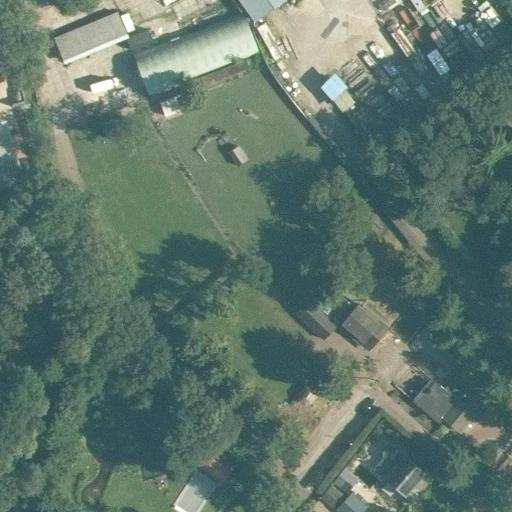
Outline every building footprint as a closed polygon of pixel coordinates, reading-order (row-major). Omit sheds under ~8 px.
[(241,0),(256,20),(282,0),(241,0)] [(146,94),(257,50),(242,10),(130,54),(146,94)] [(128,36),(126,37),(131,49),(153,40),(148,28),(128,36)] [(410,60),(427,79),(436,71),(419,52),(410,60)] [(364,87),(352,99),(364,111),(376,99),(364,87)] [(159,101),(160,105),(164,116),(198,103),(192,88),(159,101)] [(505,145),(511,126),(511,121),(491,113),(482,135),(505,145)] [(122,116),(102,123),(108,139),(127,132),(122,116)] [(0,121),(0,192),(25,184),(6,120),(0,121)] [(511,215),(504,212),(499,227),(511,232),(511,215)] [(491,245),(481,255),(494,270),(505,261),(491,245)] [(427,298),(398,332),(412,344),(441,310),(427,298)] [(308,302),(297,316),(325,341),(336,326),(308,302)] [(368,349),(389,326),(360,302),(357,305),(341,325),(368,349)] [(438,423),(443,418),(444,419),(459,431),(470,418),(468,417),(477,407),(479,408),(490,395),(473,381),(472,381),(462,372),(446,390),(433,378),(412,401),(438,423)] [(194,441),(183,457),(196,465),(206,449),(194,441)] [(383,452),(383,458),(373,470),(404,496),(413,485),(418,489),(423,489),(430,481),(429,476),(414,463),(406,455),(405,450),(396,442),(390,443),(383,452)] [(344,469),(334,483),(345,492),(356,478),(344,469)] [(362,511),(367,507),(352,493),(350,491),(334,508),(336,510),(338,511),(362,511)]
